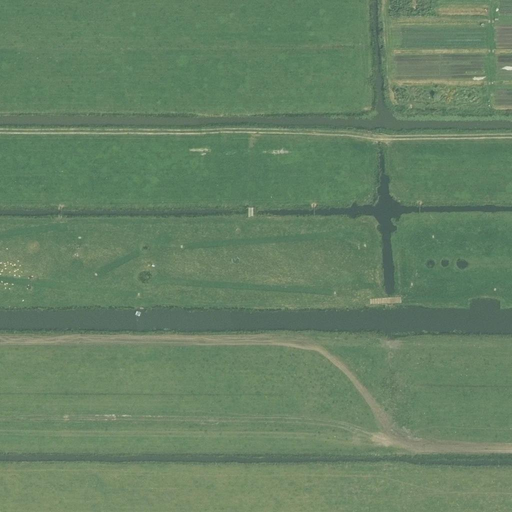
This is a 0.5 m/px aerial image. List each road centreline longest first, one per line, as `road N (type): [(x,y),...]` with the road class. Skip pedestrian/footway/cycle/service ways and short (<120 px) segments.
road 1 (track): [(511,449),(385,448),(334,426),(0,419)]
road 2 (track): [(511,138),(0,133)]
